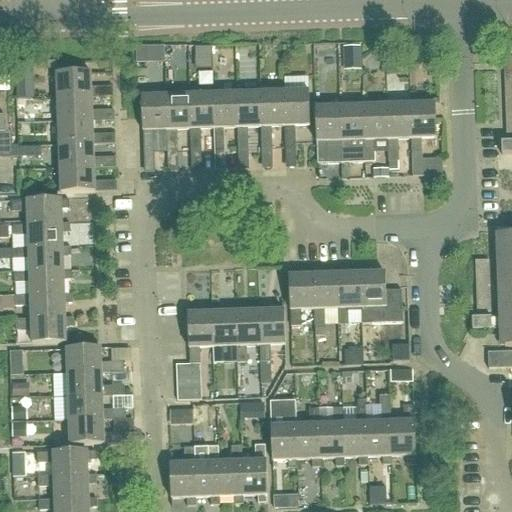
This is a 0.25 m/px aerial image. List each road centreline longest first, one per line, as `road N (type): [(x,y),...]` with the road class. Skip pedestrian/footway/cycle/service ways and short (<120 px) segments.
road 1 (residential): [(158,511),(145,218),(177,192),(291,189),(332,230),(425,227)]
road 2 (tertiary): [(57,20),(461,9)]
road 3 (residential): [(511,508),(499,509),(495,402),(431,349),(425,227)]
road 4 (residential): [(425,227),(452,226),(467,191),(461,9)]
